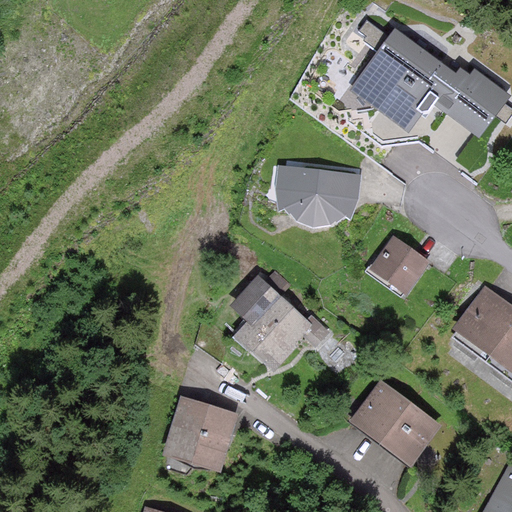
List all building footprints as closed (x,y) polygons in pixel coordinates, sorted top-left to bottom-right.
[(456,77),(394,32),(390,38),(367,21),(359,33),(366,38),(363,42),(378,54),(350,94),(404,132),(411,137),(422,119),(429,117),(434,110),(480,143),(497,118),(506,125),(511,117),(511,110),(506,106),(511,99),(474,72),(470,79),(460,71),(456,77)] [(360,202),(362,177),(277,167),(276,191),(280,214),(285,212),(297,227),(314,233),(331,230),(346,218),(352,222),(360,202)] [(430,264),(394,238),(369,273),(406,299),(430,264)] [(306,325),(259,284),(236,311),(251,324),(237,340),(273,372),(304,338),(316,348),(328,334),(312,319),(306,325)] [(511,307),(485,288),(451,333),(511,376),(511,307)] [(442,428),(380,383),(349,426),(411,471),(442,428)] [(239,417),(181,399),(163,459),(222,478),(239,417)] [(511,511),(511,467),(510,467),(485,511),(511,511)]
